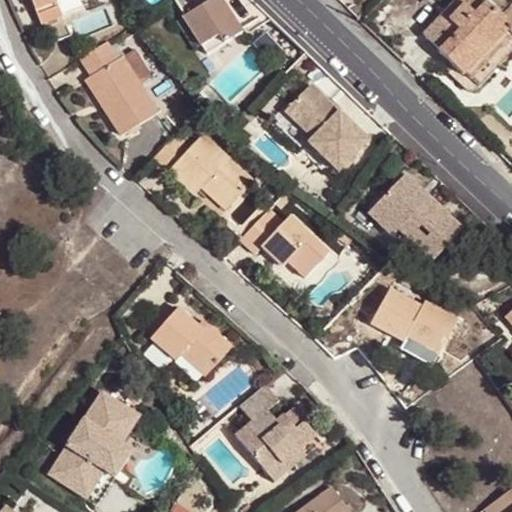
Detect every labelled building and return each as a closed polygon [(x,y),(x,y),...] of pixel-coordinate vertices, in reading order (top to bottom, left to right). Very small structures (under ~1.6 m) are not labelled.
[(78,0),(30,0),(41,26),(62,17),(61,15),(81,7),(78,0)] [(206,55),(242,32),(221,0),(173,0),(184,16),(183,17),(206,55)] [(511,30),(480,0),(458,0),(423,36),(440,52),(439,54),(477,90),(511,53),(511,30)] [(120,136),(157,113),(122,57),(118,59),(107,42),(79,60),(90,77),(90,78),(92,77),(108,102),(102,106),(120,136)] [(102,106),(108,102),(92,77),(90,78),(90,77),(85,80),(102,106)] [(353,135),(357,130),(311,85),(284,112),(312,139),(307,143),(338,173),(364,146),(353,135)] [(251,123),(257,117),(250,110),(244,116),(251,123)] [(307,143),(312,139),(284,112),(280,116),(307,143)] [(364,146),(368,142),(357,130),(353,135),(364,146)] [(231,207),(253,183),(202,135),(193,145),(179,131),(150,163),(164,176),(168,172),(194,196),(201,188),(206,183),(231,207)] [(431,262),(462,230),(428,197),(422,203),(416,197),(422,191),(405,175),(367,214),(391,237),(398,230),(431,262)] [(226,211),(231,207),(206,183),(201,188),(226,211)] [(422,203),(428,197),(422,191),(416,197),(422,203)] [(304,279),(329,253),(290,216),(284,223),(269,209),(239,240),(255,255),(261,248),(266,243),(287,263),(304,279)] [(282,268),(287,263),(266,243),(261,248),(282,268)] [(438,356),(457,321),(424,303),(422,307),(389,289),(370,324),(403,343),(409,333),(416,337),(413,342),(437,355),(438,356)] [(204,378),(232,347),(208,325),(203,330),(198,326),(178,308),(150,339),(175,361),(180,356),(204,378)] [(203,330),(208,325),(203,321),(198,326),(203,330)] [(431,365),(437,355),(413,342),(416,337),(409,333),(403,343),(400,349),(431,365)] [(304,422),(295,430),(284,416),(277,422),(267,412),(279,402),(265,386),(239,407),(252,423),(235,438),(268,476),(299,450),(316,435),(304,422)] [(93,406),(99,410),(108,396),(101,392),(93,406)] [(122,444),(130,431),(124,426),(133,412),(108,396),(99,410),(93,406),(57,462),(63,466),(54,480),(79,496),(88,482),(95,486),(103,473),(114,479),(132,451),(122,444)] [(295,430),(304,422),(293,408),(284,416),(295,430)] [(130,431),(139,417),(133,412),(124,426),(130,431)] [(274,484),(305,457),(299,450),(268,476),(274,484)] [(54,480),(63,466),(57,462),(48,476),(54,480)] [(86,500),(95,486),(88,482),(79,496),(86,500)] [(350,511),(332,488),(299,511),(350,511)] [(511,511),(511,489),(484,510),(485,511),(511,511)]
